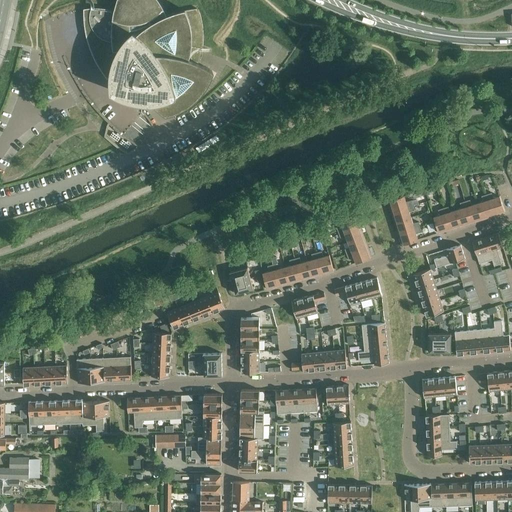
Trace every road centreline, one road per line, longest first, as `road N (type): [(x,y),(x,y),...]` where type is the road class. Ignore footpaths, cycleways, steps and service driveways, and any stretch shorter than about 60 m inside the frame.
road 1 (residential): [(229,383),(233,308),(511,217)]
road 2 (residential): [(0,396),(229,383)]
road 3 (primary): [(511,37),(426,32),(328,0)]
road 4 (residential): [(229,383),(409,369)]
road 5 (residential): [(227,511),(229,383)]
road 6 (residential): [(431,472),(408,462),(409,369)]
